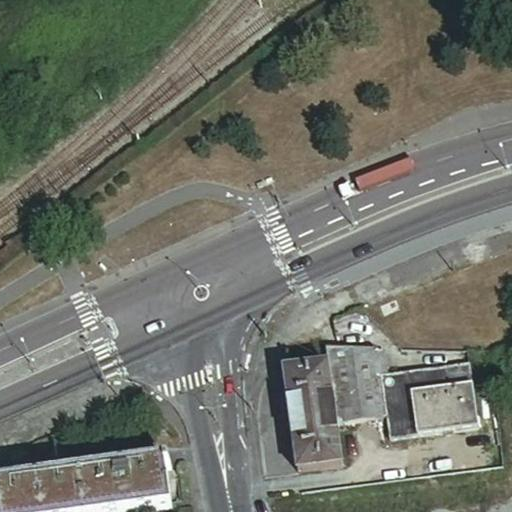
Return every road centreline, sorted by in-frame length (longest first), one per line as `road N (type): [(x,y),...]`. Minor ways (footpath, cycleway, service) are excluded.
road 1 (secondary): [(511,142),(195,269)]
road 2 (secondary): [(201,314),(511,184)]
road 3 (secondary): [(0,404),(201,314)]
road 4 (secondary): [(195,269),(0,354)]
road 5 (unclassified): [(229,511),(201,314)]
